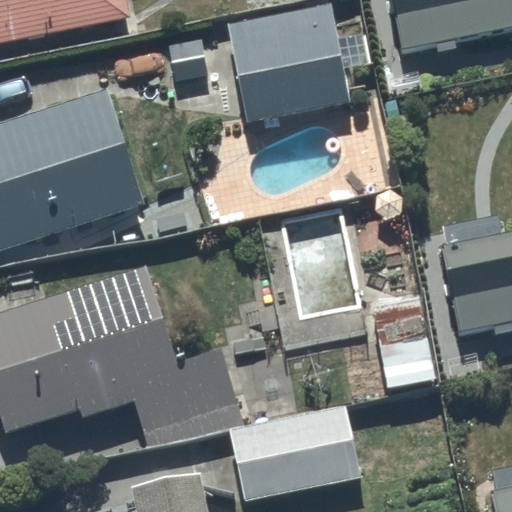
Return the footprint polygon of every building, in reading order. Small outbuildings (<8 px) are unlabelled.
[(0,0),(0,56),(130,32),(124,0),(0,0)] [(511,40),(511,0),(387,0),(400,62),(511,40)] [(330,11),(225,30),(243,133),(349,114),(343,79),(371,74),(364,36),(335,41),(330,11)] [(0,265),(142,222),(107,100),(0,133),(0,265)] [(511,328),(511,208),(435,222),(456,339),(511,328)] [(239,428),(218,363),(176,376),(145,278),(0,323),(0,428),(6,447),(73,426),(76,433),(131,416),(144,458),(239,428)] [(435,390),(417,305),(371,315),(385,400),(435,390)] [(347,413),(227,439),(242,511),(250,511),(364,487),(347,413)] [(511,511),(511,474),(491,478),(495,500),(490,501),(492,511),(511,511)] [(205,511),(200,485),(130,496),(133,511),(121,511),(121,508),(111,511),(205,511)]
